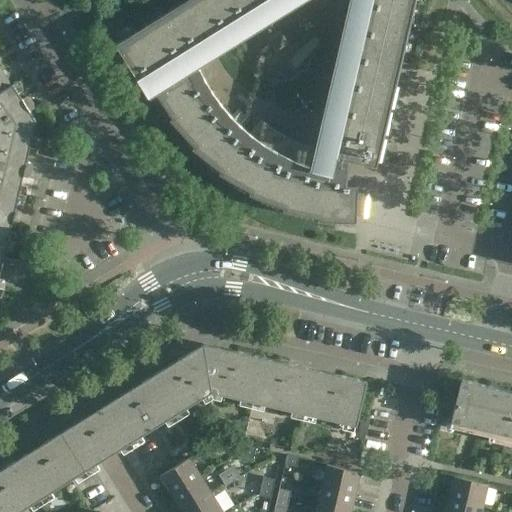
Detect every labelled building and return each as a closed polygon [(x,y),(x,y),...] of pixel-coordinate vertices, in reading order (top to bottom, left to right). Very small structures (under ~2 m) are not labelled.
[(190,0),(191,0),(188,2),(185,4),(183,2),(163,15),(143,27),(144,30),(138,34),(136,31),(116,44),(116,42),(114,43),(138,81),(145,77),(145,76),(154,71),(155,73),(172,62),(170,60),(200,41),(202,44),(219,33),(217,31),(248,12),(249,14),(266,3),(265,1),(266,0),(190,0)] [(388,112),(407,30),(414,0),(370,0),(368,11),(366,10),(363,21),(365,22),(362,38),(359,37),(357,48),(359,48),(355,65),(353,64),(350,75),(353,75),(349,92),(347,91),(344,101),(337,99),(333,118),(322,116),(314,152),(307,147),(306,149),(299,144),(298,145),(291,140),(290,142),(282,136),(281,137),(275,131),(274,133),(268,126),(267,128),(261,121),(250,135),(250,134),(247,132),(241,127),(235,120),(231,117),(226,111),(220,103),(216,98),(213,93),(210,89),(207,85),(204,79),(202,76),(200,72),(198,67),(151,88),(152,89),(153,89),(172,118),(169,119),(194,146),(192,148),(220,171),(218,173),(250,191),(248,194),(284,207),(283,210),(318,217),(317,220),(356,222),(357,186),(346,186),(347,174),(348,159),(376,166),(388,112)] [(0,93),(12,86),(11,85),(0,68),(0,67),(0,93)] [(29,111),(34,108),(27,97),(22,100),(13,84),(11,85),(12,86),(0,93),(0,139),(30,147),(36,121),(29,111)] [(26,164),(30,147),(0,139),(0,188),(19,193),(23,176),(28,178),(31,165),(26,164)] [(15,210),(19,193),(0,188),(0,238),(8,240),(12,223),(17,224),(20,212),(15,210)] [(6,271),(9,258),(4,257),(8,240),(0,238),(0,273),(1,270),(6,271)] [(0,511),(17,511),(211,392),(252,402),(356,426),(367,382),(203,344),(0,470),(0,511)] [(511,391),(460,379),(450,421),(511,435),(511,391)] [(235,455),(244,457),(246,445),(237,443),(235,455)] [(256,448),(246,445),(244,457),(253,459),(256,448)] [(296,467),(298,458),(287,455),(285,464),(296,467)] [(160,475),(172,494),(201,476),(189,457),(160,475)] [(326,464),(321,486),(355,494),(360,472),(326,464)] [(233,465),(218,474),(225,485),(240,476),(233,465)] [(184,511),(212,494),(201,476),(172,494),(182,511),(184,511)] [(454,476),(449,497),(482,506),(487,484),(454,476)] [(263,477),(261,486),(273,489),(275,479),(263,477)] [(271,498),(273,489),(261,486),(259,495),(271,498)] [(338,511),(350,511),(355,494),(321,486),(316,507),(338,511)] [(291,491),(279,488),(277,498),(288,500),(291,491)] [(223,511),(212,494),(184,511),(223,511)] [(480,511),(482,506),(449,497),(445,511),(480,511)] [(286,510),(288,500),(277,498),(275,507),(286,510)]
